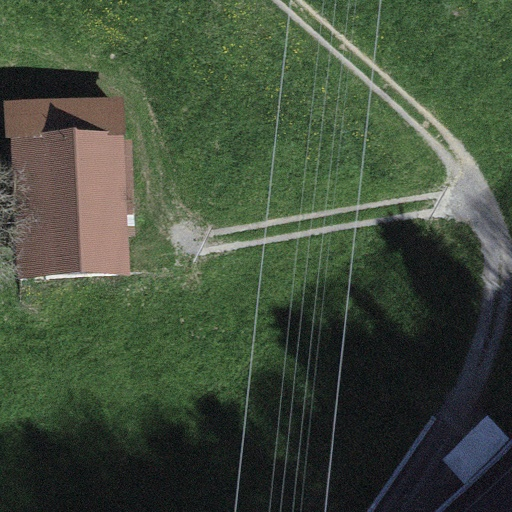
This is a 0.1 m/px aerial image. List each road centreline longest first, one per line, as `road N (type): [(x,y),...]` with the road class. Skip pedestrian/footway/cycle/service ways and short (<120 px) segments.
road 1 (track): [(266,0),(387,99),(487,220),(489,354),(407,511)]
road 2 (track): [(192,245),(487,220)]
